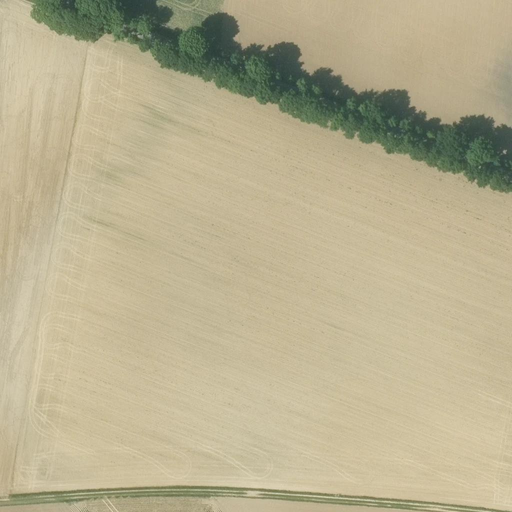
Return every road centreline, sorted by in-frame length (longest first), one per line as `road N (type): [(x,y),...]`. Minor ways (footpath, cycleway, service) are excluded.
road 1 (tertiary): [(511,175),(58,0)]
road 2 (track): [(0,499),(220,492),(470,511)]
